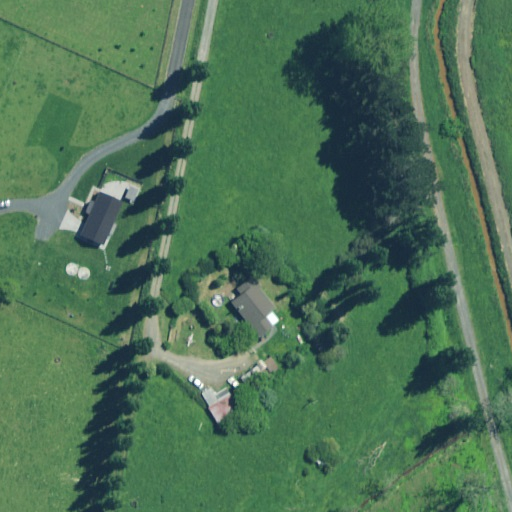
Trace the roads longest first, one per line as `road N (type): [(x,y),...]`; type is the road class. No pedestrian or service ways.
road 1 (unknown): [(415,0),(417,93),(511,499)]
road 2 (unknown): [(210,0),(148,344),(156,367),(194,381)]
